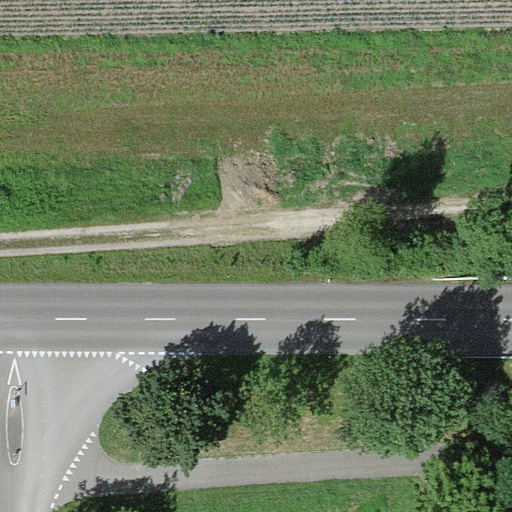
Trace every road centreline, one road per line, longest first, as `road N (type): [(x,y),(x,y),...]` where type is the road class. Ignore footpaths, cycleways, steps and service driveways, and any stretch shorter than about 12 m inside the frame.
road 1 (track): [(0,252),(511,207)]
road 2 (track): [(0,492),(80,479),(511,454)]
road 3 (tertiary): [(20,318),(511,318)]
road 4 (unclassified): [(11,511),(20,318)]
